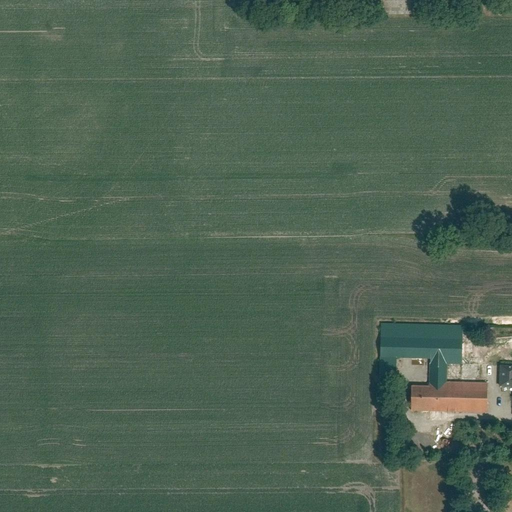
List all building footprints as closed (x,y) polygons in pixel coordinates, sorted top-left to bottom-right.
[(412,0),(375,0),(376,13),(413,13),(412,0)] [(462,325),(384,324),(383,356),(428,357),(428,362),(446,362),(461,363),(462,325)] [(446,362),(428,362),(428,380),(446,380),(446,362)] [(511,364),(499,364),(498,385),(511,385),(511,364)] [(408,411),(484,412),(485,381),(446,380),(428,380),(427,386),(409,385),(408,411)]
